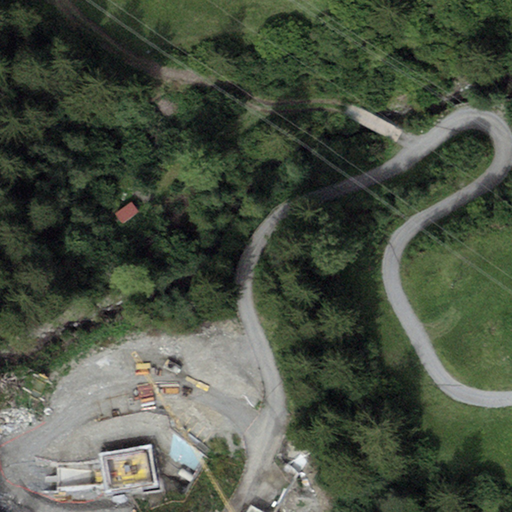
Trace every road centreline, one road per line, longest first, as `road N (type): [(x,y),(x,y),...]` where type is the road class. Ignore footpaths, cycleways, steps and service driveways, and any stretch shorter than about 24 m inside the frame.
road 1 (track): [(233,511),(273,442),(279,409),(244,308),(253,251),(283,213),(379,170),(456,120),(494,125),(508,148),(506,161),(405,230),(391,256),(394,290),(450,387),(484,400),(511,397)]
road 2 (track): [(416,146),(326,101),(267,108),(224,84),(126,69)]
